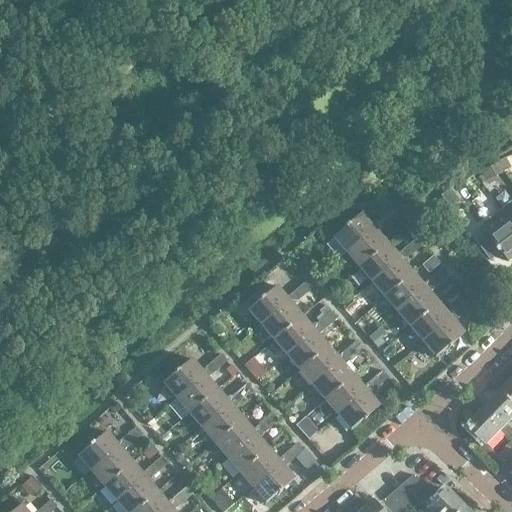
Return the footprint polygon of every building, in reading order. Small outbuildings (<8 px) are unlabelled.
[(506,159),(498,163),(505,172),(511,168),(506,159)] [(497,177),(505,172),(498,163),(491,167),(497,177)] [(441,193),(457,214),(467,206),(452,186),(441,193)] [(511,203),(502,210),(511,223),(511,203)] [(396,217),(390,209),(381,217),(387,225),(396,217)] [(486,232),(475,240),(491,261),(502,253),(509,263),(511,260),(511,223),(502,210),(482,226),(486,232)] [(362,214),(325,245),(338,259),(345,253),(346,255),(375,230),(378,233),(387,225),(381,217),(372,225),(362,214)] [(375,230),(346,255),(358,270),(388,244),(378,233),(375,230)] [(412,254),(422,246),(415,239),(406,247),(412,254)] [(388,244),(358,270),(371,284),(400,259),(403,263),(412,254),(406,247),(397,255),(388,244)] [(439,264),(432,256),(421,266),(428,274),(439,264)] [(400,259),(371,284),(384,299),(413,274),(403,263),(400,259)] [(447,276),(441,269),(432,277),(438,284),(447,276)] [(438,284),(432,277),(422,285),(413,274),(384,299),(396,314),(426,289),(429,292),(438,284)] [(311,290),(305,282),(296,290),(302,297),(311,290)] [(302,297),(296,290),(287,298),(277,287),(248,312),(261,327),(290,302),(293,305),(302,297)] [(438,304),(429,292),(426,289),(396,314),(409,329),(438,304)] [(457,307),(463,314),(472,306),(466,299),(457,307)] [(293,305),(290,302),(261,327),(273,342),(303,317),(293,305)] [(438,304),(409,329),(422,344),(451,319),(454,322),(463,314),(457,307),(448,315),(438,304)] [(303,317),(273,342),(286,357),(316,332),(318,335),(328,328),(321,320),(331,312),(326,306),(319,312),(321,315),(316,319),(319,322),(312,328),(303,317)] [(337,320),(331,312),(321,320),(328,328),(337,320)] [(451,319),(422,344),(435,359),(464,334),(454,322),(451,319)] [(318,335),(316,332),(286,357),(299,372),(328,347),(318,335)] [(362,349),(356,342),(347,350),(354,358),(357,356),(356,354),(362,349)] [(354,358),(347,350),(337,358),(328,347),(299,372),(311,387),(341,362),(345,366),(354,358)] [(217,370),(226,362),(220,355),(211,363),(217,370)] [(192,360),(163,384),(176,400),(205,375),(208,378),(217,370),(211,363),(202,371),(192,360)] [(345,366),(341,362),(311,387),(324,402),(353,377),(345,366)] [(261,376),(252,366),(247,370),(257,381),(261,376)] [(388,379),(382,371),(372,379),(378,387),(388,379)] [(176,400),(189,415),(218,390),(208,378),(205,375),(176,400)] [(378,387),(372,379),(363,388),(353,377),(324,402),(337,416),(366,391),(369,395),(378,387)] [(511,381),(502,392),(511,402),(511,381)] [(252,392),(246,385),(237,393),(242,400),(252,392)] [(227,401),(218,390),(189,415),(201,430),(230,405),(233,408),(242,400),(237,393),(227,401)] [(379,407),(369,395),(366,391),(337,416),(350,432),(379,407)] [(511,402),(502,392),(485,409),(504,428),(500,431),(509,440),(511,437),(511,431),(506,425),(511,419),(511,402)] [(243,420),(233,408),(230,405),(201,430),(214,445),(243,420)] [(467,427),(483,443),(476,450),(490,465),(496,459),(503,466),(511,456),(511,447),(509,445),(498,457),(486,446),(500,431),(504,428),(485,409),(467,427)] [(277,422),(271,415),(262,423),(268,430),(277,422)] [(317,431),(305,418),(296,426),(308,440),(317,431)] [(252,431),(243,420),(214,445),(226,459),(256,435),(258,438),(268,430),(262,423),(252,431)] [(141,435),(135,428),(126,436),(132,443),(141,435)] [(78,457),(91,473),(120,448),(122,451),(132,443),(126,436),(116,444),(107,433),(78,457)] [(256,435),(226,459),(239,474),(268,449),(258,438),(256,435)] [(281,464),(252,489),(265,505),(294,480),(293,479),(312,463),(297,445),(287,453),(293,460),(284,468),(281,464)] [(120,448),(91,473),(104,487),(132,463),(122,451),(120,448)] [(268,449),(239,474),(252,489),(281,464),(284,468),(293,460),(287,453),(278,460),(268,449)] [(167,464),(161,458),(151,466),(157,473),(167,464)] [(142,474),(132,463),(104,487),(116,502),(145,478),(148,481),(157,473),(151,466),(142,474)] [(430,493),(412,476),(402,484),(420,502),(430,493)] [(31,478),(21,486),(31,498),(41,489),(31,478)] [(148,481),(145,478),(116,502),(124,511),(134,511),(157,493),(148,481)] [(420,502),(402,484),(394,492),(410,510),(420,502)] [(192,495),(186,487),(176,496),(182,503),(192,495)] [(224,511),(233,505),(221,490),(210,499),(221,511),(224,511)] [(436,499),(430,493),(420,502),(429,511),(457,511),(462,507),(445,490),(436,499)] [(407,511),(410,510),(394,492),(384,499),(394,511),(407,511)] [(157,493),(134,511),(165,511),(170,508),(173,511),(182,503),(176,496),(167,504),(157,493)] [(394,511),(384,499),(375,507),(371,504),(361,511),(394,511)] [(51,511),(56,508),(50,501),(41,509),(43,511),(51,511)]
